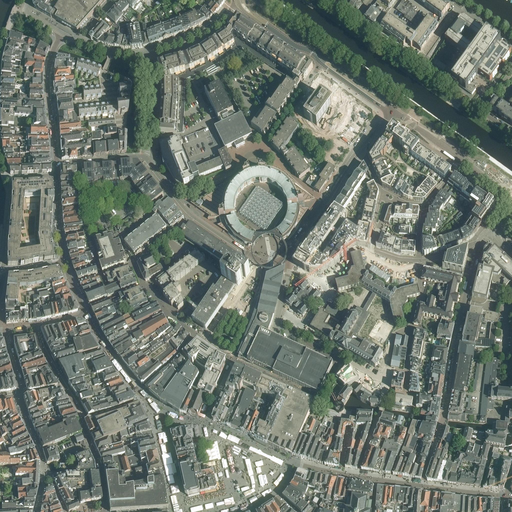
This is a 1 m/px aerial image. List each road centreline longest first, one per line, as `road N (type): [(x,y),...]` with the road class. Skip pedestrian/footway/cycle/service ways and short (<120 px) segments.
road 1 (residential): [(511,132),(355,20)]
road 2 (residential): [(440,427),(479,242)]
road 3 (residential): [(56,176),(64,261),(4,271),(0,295)]
road 4 (residential): [(391,111),(511,192)]
road 5 (residential): [(43,462),(0,330)]
road 6 (residential): [(56,163),(47,83),(60,32)]
road 7 (residential): [(286,257),(359,150)]
road 8 (residential): [(333,359),(276,325),(290,264)]
road 9 (residential): [(320,399),(206,340)]
